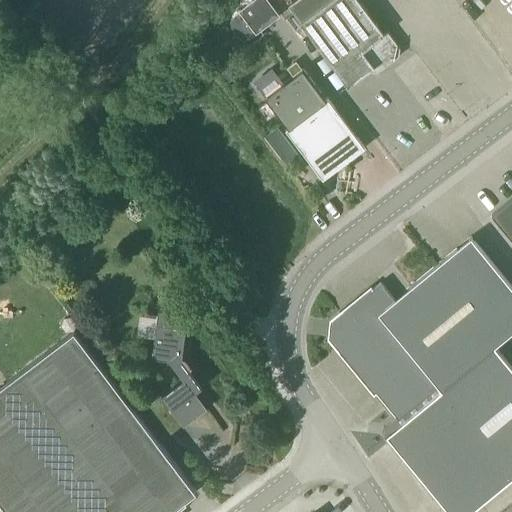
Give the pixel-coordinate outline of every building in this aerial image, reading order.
[(256,33),(268,24),(250,0),(238,10),(239,12),(237,14),(231,21),(233,29),(238,36),(244,40),(253,35),(256,33)] [(268,0),(250,0),(268,24),(280,15),(268,0)] [(294,0),(287,6),(347,86),(367,71),(376,72),(397,56),(399,48),(386,30),(382,33),(357,0),(294,0)] [(325,100),(302,69),(266,97),(288,127),(286,129),(323,179),(364,148),(327,98),(325,100)] [(511,197),(490,215),(511,242),(511,197)] [(511,330),(511,288),(470,237),(393,299),(379,282),(331,321),(330,337),(396,419),(387,426),(386,435),(449,511),(470,511),(511,477),(511,367),(494,346),(511,330)] [(251,306),(262,298),(247,278),(236,286),(251,306)] [(156,322),(151,357),(168,359),(184,379),(161,396),(184,426),(207,408),(195,392),(202,387),(182,361),(186,327),(174,325),(176,312),(158,309),(156,322)] [(71,317),(63,318),(60,325),(65,331),(73,330),(76,323),(71,317)] [(108,511),(168,511),(196,491),(74,330),(0,386),(0,501),(8,511),(102,511),(106,509),(108,511)]
